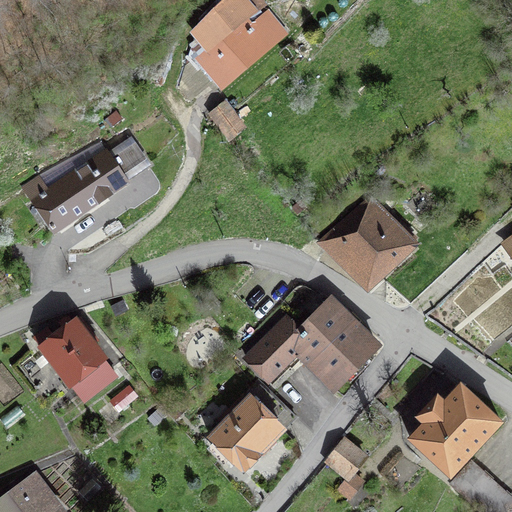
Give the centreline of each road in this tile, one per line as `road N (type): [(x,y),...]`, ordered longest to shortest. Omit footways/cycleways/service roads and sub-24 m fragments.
road 1 (residential): [(410,333),(310,269),(253,253),(56,303),(0,331)]
road 2 (residential): [(270,511),(410,333)]
road 3 (residential): [(511,401),(410,333)]
